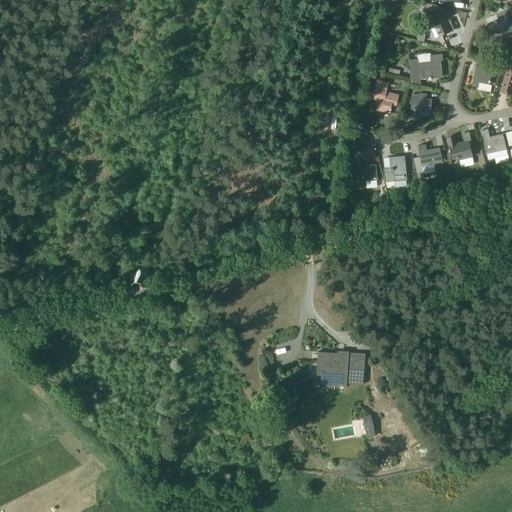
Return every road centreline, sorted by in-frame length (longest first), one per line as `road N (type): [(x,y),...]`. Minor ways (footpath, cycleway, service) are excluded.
road 1 (unclassified): [(0,330),(511,192)]
road 2 (unclassified): [(446,129),(478,0)]
